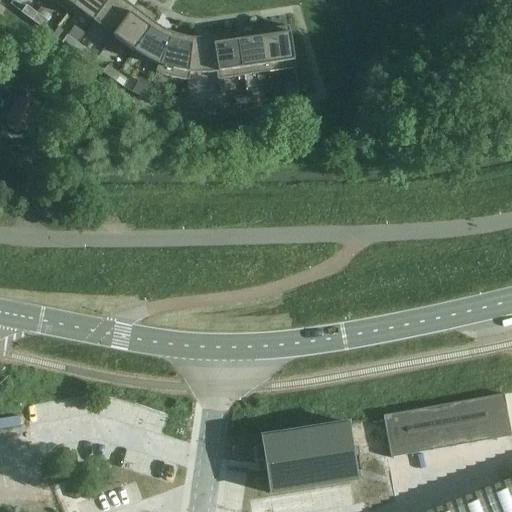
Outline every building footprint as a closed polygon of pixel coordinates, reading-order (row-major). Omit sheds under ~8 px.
[(50,0),(68,13),(77,0),(50,0)] [(93,22),(109,0),(77,0),(68,13),(69,14),(73,8),(93,22)] [(113,37),(134,9),(121,0),(109,0),(93,22),(113,37)] [(26,7),(20,14),(31,21),(36,14),(26,7)] [(113,37),(131,51),(133,52),(153,24),(134,9),(113,37)] [(46,22),(36,14),(31,21),(41,29),(46,22)] [(153,24),(133,52),(140,57),(148,61),(158,66),(172,34),(166,32),(160,28),(153,24)] [(262,31),(269,73),(295,69),(289,28),(262,31)] [(269,73),(262,31),(237,35),(243,77),(269,73)] [(189,74),(194,39),(186,38),(179,37),(172,34),(158,66),(155,72),(166,76),(177,79),(189,81),(189,74)] [(243,77),(237,35),(211,39),(216,73),(217,80),(243,77)] [(76,44),(66,37),(61,44),(71,51),(76,44)] [(216,73),(211,39),(205,40),(199,40),(194,39),(189,74),(198,74),(207,74),(216,73)] [(86,52),(76,44),(71,51),(81,59),(86,52)] [(27,93),(24,99),(14,96),(5,125),(8,126),(10,131),(17,133),(21,130),(32,134),(49,79),(11,67),(5,86),(27,93)] [(112,81),(117,74),(107,67),(102,74),(112,81)] [(122,89),(127,81),(117,74),(112,81),(122,89)] [(284,91),(286,99),(299,97),(297,89),(284,91)] [(259,94),(246,96),(247,105),(260,103),(259,94)] [(246,96),(234,98),(235,107),(247,105),(246,96)] [(184,109),(185,100),(172,99),(171,107),(184,109)] [(196,110),(197,102),(185,100),(184,109),(196,110)] [(382,417),(389,459),(511,437),(506,410),(503,395),(382,417)] [(263,462),(264,465),(269,497),(358,483),(348,422),(259,436),(261,446),(252,449),(254,462),(263,462)] [(99,466),(90,468),(92,483),(101,481),(99,466)] [(511,511),(511,478),(426,511),(511,511)]
